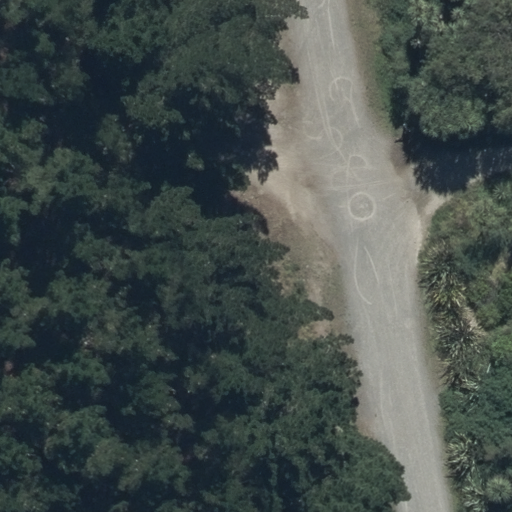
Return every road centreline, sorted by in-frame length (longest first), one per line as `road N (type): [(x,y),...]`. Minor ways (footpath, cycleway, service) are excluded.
road 1 (track): [(379,511),(313,145)]
road 2 (track): [(313,145),(286,0)]
